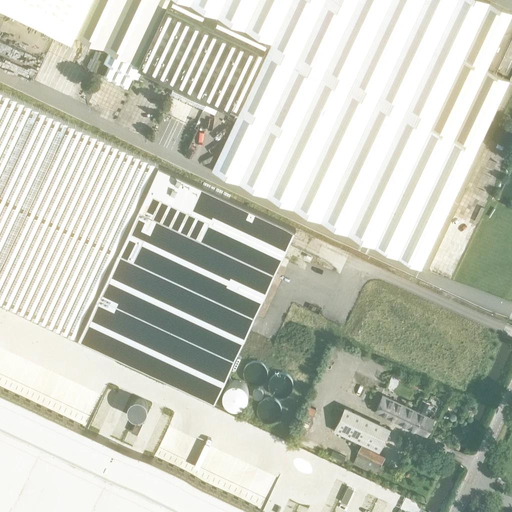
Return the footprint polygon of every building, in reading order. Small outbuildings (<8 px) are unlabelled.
[(0,0),(0,8),(73,43),(79,29),(104,40),(101,46),(103,47),(109,50),(104,61),(108,64),(103,75),(128,87),(133,75),(138,77),(143,69),(138,66),(169,0),(183,0),(271,42),(238,113),(212,170),(375,246),(422,268),(510,80),(487,69),(511,15),(511,11),(486,0),(0,0)] [(169,0),(138,66),(143,69),(148,71),(146,74),(155,78),(156,75),(174,84),(173,87),(206,103),(207,99),(238,113),(271,42),(183,0),(169,0)] [(255,315),(279,264),(288,244),(295,228),(296,228),(159,164),(0,89),(0,300),(78,337),(118,251),(255,315)] [(283,404),(279,398),(294,388),(294,381),(289,371),(278,370),(270,375),(268,371),(268,368),(264,361),(255,360),(246,365),(245,379),(250,388),(250,395),(258,396),(257,409),(263,419),(272,420),(282,414),(283,404)] [(230,377),(221,399),(243,407),(251,385),(230,377)] [(0,511),(265,511),(263,511),(153,459),(88,429),(0,387),(0,511)] [(375,411),(398,422),(404,425),(405,422),(408,424),(407,426),(408,427),(409,427),(426,435),(434,418),(423,413),(428,403),(423,401),(419,411),(383,395),(375,411)] [(308,404),(304,411),(313,415),(316,408),(308,404)] [(379,451),(389,429),(344,408),(334,430),(379,451)] [(377,474),(382,463),(385,456),(362,445),(353,462),(377,474)]
